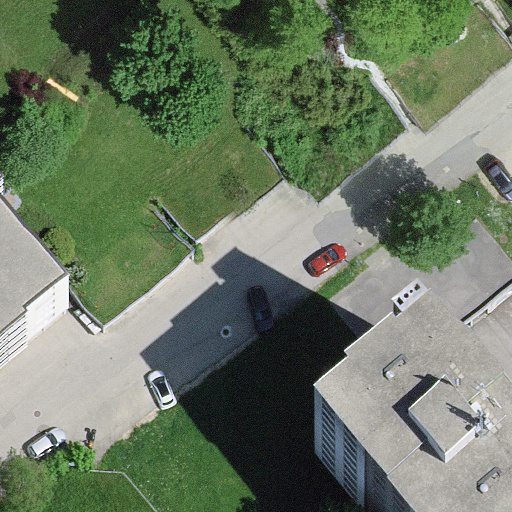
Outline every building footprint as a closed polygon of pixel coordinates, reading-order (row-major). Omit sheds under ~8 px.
[(511,289),(511,262),(476,219),(442,247),(492,307),(511,289)] [(431,357),(492,307),(442,247),(423,224),(331,300),(400,382),(431,357)] [(0,386),(77,323),(0,230),(0,386)] [(511,511),(511,453),(431,357),(400,382),(314,453),(363,511),(511,511)] [(15,511),(149,511),(122,479),(67,472),(15,511)]
